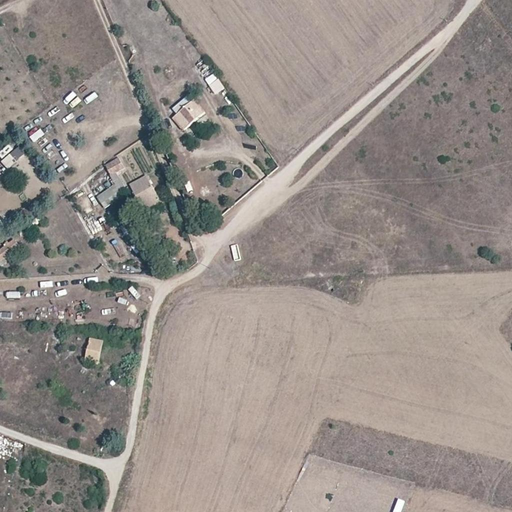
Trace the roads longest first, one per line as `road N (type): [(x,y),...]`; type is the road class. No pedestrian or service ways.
road 1 (track): [(118,471),(153,314),(167,288),(198,271),(238,216),(474,0)]
road 2 (track): [(198,271),(97,0)]
road 3 (track): [(0,427),(118,471)]
